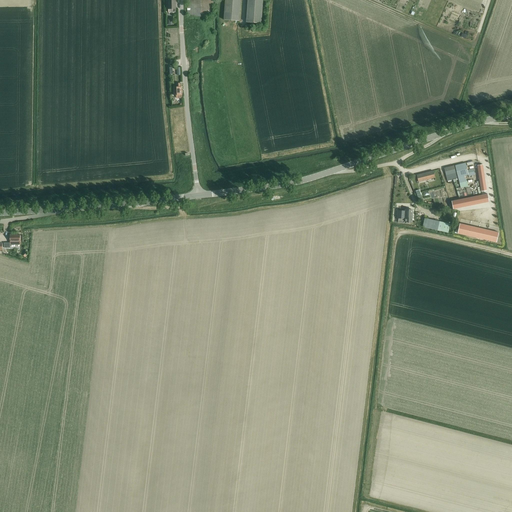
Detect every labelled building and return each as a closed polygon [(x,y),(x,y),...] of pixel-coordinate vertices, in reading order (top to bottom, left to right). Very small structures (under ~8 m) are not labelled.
[(187,0),(187,17),(213,16),(213,0),(187,0)] [(225,0),(224,20),(239,21),(240,0),(225,0)] [(261,23),(262,0),(247,0),(246,22),(261,23)] [(177,87),(173,87),(174,95),(178,95),(178,98),(182,98),(181,95),(181,87),(180,87),(180,83),(177,83),(177,87)] [(465,163),(455,165),(461,188),(467,186),(465,176),(468,175),(468,176),(475,175),(474,169),(467,170),(465,163)] [(447,181),(457,179),(454,166),(444,168),(447,181)] [(418,182),(434,178),(433,171),(416,175),(418,182)] [(487,192),(478,194),(480,202),(480,203),(489,200),(487,192)] [(478,194),(469,196),(471,204),(480,202),(478,194)] [(469,196),(460,198),(462,206),(471,204),(469,196)] [(460,198),(451,201),(453,209),(462,206),(460,198)] [(398,210),(397,218),(399,218),(405,219),(405,211),(398,210)] [(404,222),(412,222),(412,210),(405,210),(405,219),(398,218),(398,222),(404,223),(404,222)] [(450,224),(439,221),(424,218),(422,227),(437,230),(448,233),(450,224)] [(459,223),(457,233),(496,242),(499,232),(459,223)] [(10,235),(10,245),(20,244),(20,235),(10,235)]
